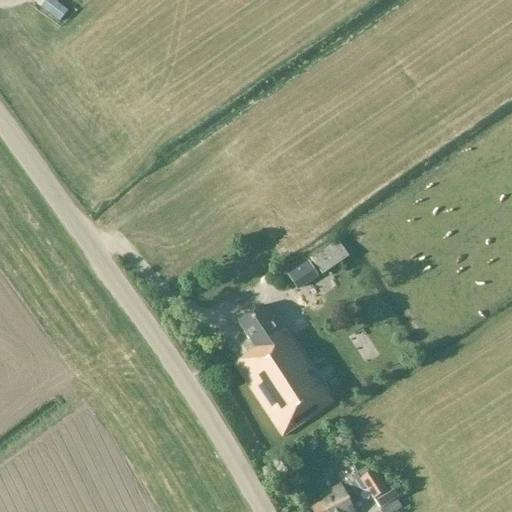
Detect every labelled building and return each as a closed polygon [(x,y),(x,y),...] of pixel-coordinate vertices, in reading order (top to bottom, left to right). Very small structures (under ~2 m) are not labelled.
[(47,0),(41,9),(59,23),(68,12),(51,0),(47,0)] [(339,243),(289,275),(295,285),(318,271),(322,277),(350,259),(339,243)] [(257,354),(236,367),(281,438),(332,405),(298,352),(296,349),(289,338),(285,331),(283,332),(280,334),(271,321),(262,307),(259,309),(237,323),(257,354)] [(374,473),(360,481),(375,503),(388,496),(374,473)] [(359,478),(348,481),(353,497),(364,493),(359,478)] [(353,511),(341,488),(325,497),(327,501),(312,509),(312,511),(353,511)]
